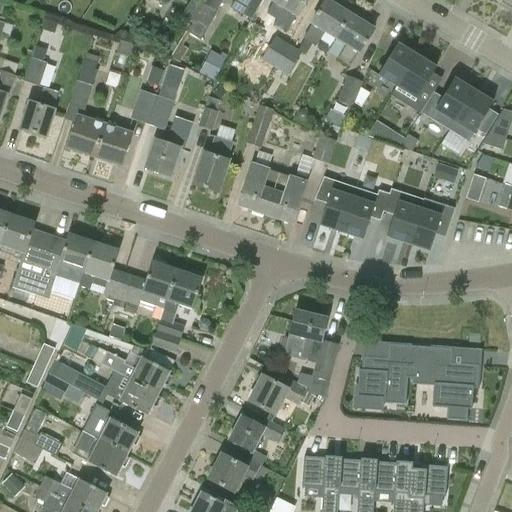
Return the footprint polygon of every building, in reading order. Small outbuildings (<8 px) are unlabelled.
[(147,0),(140,12),(149,18),(154,10),(160,1),(161,2),(162,0),(147,0)] [(205,0),(202,5),(203,5),(190,27),(204,36),(217,15),(214,13),(222,0),(205,0)] [(242,16),(252,0),(234,0),(230,8),(242,16)] [(273,0),(272,2),(274,4),(270,10),(279,16),(273,26),(277,28),(268,44),(270,45),(261,60),(274,69),(288,45),(292,38),(286,34),(306,0),(273,0)] [(311,25),(302,39),(304,40),(312,45),(316,47),(324,33),(334,39),(352,11),(338,2),(335,7),(325,1),(310,25),(311,25)] [(350,68),(358,54),(373,30),(363,24),(366,20),(352,11),(334,39),(345,46),(337,60),(350,68)] [(377,77),(395,88),(416,56),(397,44),(377,77)] [(297,51),(288,45),(274,69),(287,76),(301,53),(297,51)] [(35,47),(23,83),(39,87),(46,65),(58,68),(62,56),(35,47)] [(416,56),(395,88),(390,97),(420,115),(420,114),(433,94),(423,88),(436,68),(416,56)] [(0,72),(0,113),(5,98),(9,99),(16,77),(14,76),(17,66),(5,62),(1,73),(0,72)] [(66,149),(94,158),(104,126),(82,118),(93,87),(92,87),(97,71),(82,66),(69,106),(79,109),(66,149)] [(357,96),(358,93),(361,82),(346,77),(336,102),(351,109),(357,96)] [(448,131),(473,91),(454,79),(441,99),(433,94),(420,114),(448,131)] [(179,149),(178,149),(184,133),(186,134),(189,127),(185,121),(178,119),(173,123),(171,128),(166,126),(174,103),(173,102),(177,93),(160,87),(157,97),(147,126),(165,132),(161,143),(154,141),(144,170),(170,178),(179,149)] [(43,89),(37,106),(28,102),(19,130),(45,139),(54,111),(52,110),(58,94),(43,89)] [(130,120),(147,126),(157,97),(140,91),(130,120)] [(492,103),(473,91),(448,131),(467,143),(475,131),(485,136),(497,116),(488,110),(492,103)] [(203,108),(198,127),(212,132),(218,112),(217,112),(221,101),(208,97),(204,109),(203,108)] [(246,144),(260,149),(273,111),(259,107),(246,144)] [(131,135),(104,126),(94,158),(120,167),(131,135)] [(214,137),(208,155),(203,153),(192,186),(217,194),(228,162),(226,161),(232,144),(214,137)] [(312,161),(328,166),(335,143),(319,138),(312,161)] [(454,184),(460,169),(438,160),(432,175),(454,184)] [(237,207),(265,216),(278,174),(251,165),(237,207)] [(306,183),(278,174),(265,216),(292,225),(306,183)] [(340,234),(355,189),(323,178),(314,201),(326,205),(318,227),(340,234)] [(511,212),(511,187),(504,185),(496,207),(511,212)] [(382,213),(388,195),(378,192),(376,196),(355,189),(340,234),(361,241),(369,218),(379,221),(382,213)] [(407,246),(419,209),(422,201),(390,190),(388,195),(382,213),(393,216),(386,238),(407,246)] [(419,209),(407,246),(429,253),(434,235),(441,216),(419,209)] [(0,243),(9,216),(0,212),(0,243)] [(0,243),(0,246),(24,254),(32,230),(34,224),(9,216),(0,243)] [(32,230),(24,254),(12,288),(48,300),(59,266),(82,273),(92,244),(68,236),(66,242),(32,230)] [(82,273),(83,274),(78,287),(89,291),(91,284),(104,289),(102,296),(107,298),(106,300),(112,302),(121,274),(111,270),(117,252),(92,244),(82,273)] [(145,282),(132,277),(122,309),(124,309),(123,311),(135,315),(139,302),(162,309),(175,271),(151,263),(145,282)] [(173,323),(179,305),(191,309),(201,279),(175,271),(162,309),(163,310),(160,318),(155,332),(180,341),(184,327),(173,323)] [(132,277),(121,274),(112,302),(114,303),(113,306),(122,309),(132,277)] [(294,311),(288,335),(282,357),(314,365),(310,379),(329,383),(338,345),(321,341),(326,319),(294,311)] [(175,354),(180,341),(155,332),(151,346),(175,354)] [(43,345),(34,364),(46,369),(54,350),(43,345)] [(410,347),(388,345),(387,360),(363,358),(362,371),(360,371),(358,371),(357,386),(356,397),(382,399),(381,404),(382,404),(405,405),(407,378),(411,379),(412,379),(415,347),(410,347)] [(478,390),(478,388),(477,388),(478,366),(451,364),(452,350),(430,348),(415,347),(412,379),(411,379),(411,385),(433,387),(432,407),(446,408),(446,420),(466,422),(467,410),(471,410),(472,389),(478,390)] [(172,377),(168,375),(169,373),(141,358),(135,371),(123,365),(125,362),(106,353),(100,350),(94,361),(101,364),(100,365),(118,374),(158,395),(163,384),(167,386),(172,377)] [(37,388),(46,369),(34,364),(26,383),(37,388)] [(160,399),(157,397),(158,395),(118,374),(109,391),(75,374),(69,386),(83,393),(103,403),(109,392),(115,395),(112,400),(146,417),(152,406),(156,408),(160,399)] [(49,376),(42,392),(61,402),(63,397),(69,386),(49,376)] [(291,381),(287,390),(261,376),(248,403),(274,416),(276,412),(280,414),(284,415),(287,414),(290,409),(288,405),(285,403),(282,402),(283,398),(298,406),(307,390),(291,381)] [(2,422),(0,425),(0,428),(15,436),(31,400),(20,395),(7,424),(2,422)] [(227,442),(251,454),(248,460),(249,460),(262,467),(266,458),(265,457),(273,441),(278,443),(285,430),(267,421),(263,428),(240,416),(227,442)] [(140,438),(136,436),(138,433),(110,419),(98,442),(91,438),(126,456),(132,445),(136,447),(140,438)] [(0,469),(15,436),(0,428),(0,469)] [(129,460),(125,458),(126,456),(91,438),(72,428),(66,438),(81,445),(76,456),(88,462),(87,463),(115,478),(121,467),(124,469),(129,460)] [(24,432),(20,439),(42,451),(42,450),(56,457),(62,445),(41,434),(40,437),(37,435),(35,438),(24,432)] [(35,465),(42,451),(20,439),(12,453),(35,465)] [(233,494),(234,492),(244,497),(252,482),(259,486),(267,470),(262,467),(249,460),(245,467),(220,454),(207,480),(233,494)] [(336,511),(338,495),(338,490),(339,464),(338,464),(328,463),(328,459),(303,458),(301,487),(304,488),(322,489),(322,499),(320,511),(336,511)] [(372,511),(373,503),(374,493),(373,493),(375,467),(374,466),(363,466),(363,462),(339,460),(338,464),(339,464),(338,490),(358,492),(357,496),(356,511),(372,511)] [(373,493),(374,493),(393,494),(392,504),(391,511),(407,511),(410,469),(398,468),(399,465),(374,463),(374,466),(375,467),(373,493)] [(410,469),(407,511),(422,511),(423,506),(424,496),(441,498),(445,498),(447,468),(422,466),(422,470),(410,469)] [(85,511),(97,511),(101,506),(104,508),(109,499),(105,497),(106,494),(67,474),(61,486),(45,478),(40,488),(85,511)] [(14,475),(3,483),(13,495),(23,487),(14,475)] [(85,511),(40,488),(34,498),(45,504),(40,511),(85,511)] [(268,511),(276,498),(266,492),(262,498),(255,494),(249,506),(256,510),(259,511),(268,511)] [(237,511),(239,510),(224,502),(223,505),(201,493),(190,511),(237,511)]
